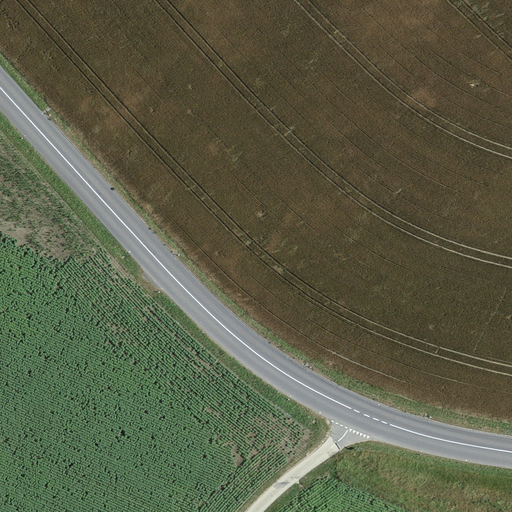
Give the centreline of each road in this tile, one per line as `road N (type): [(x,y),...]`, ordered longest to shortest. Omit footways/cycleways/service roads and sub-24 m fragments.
road 1 (tertiary): [(0,92),(176,281),(279,372),(371,422),(511,460)]
road 2 (track): [(262,511),(371,422)]
